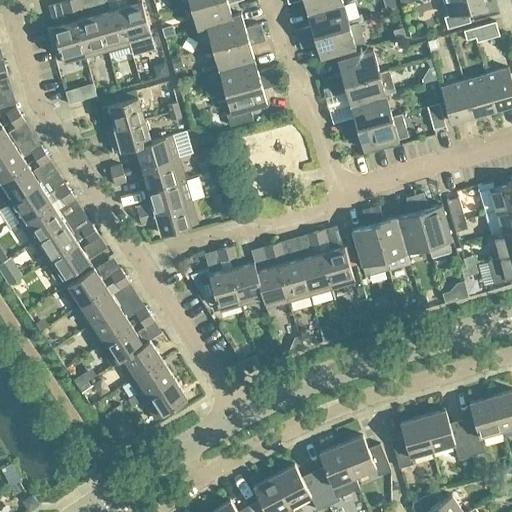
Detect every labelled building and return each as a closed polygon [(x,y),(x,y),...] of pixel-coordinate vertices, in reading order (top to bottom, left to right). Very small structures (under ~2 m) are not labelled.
[(64,12),(73,10),(69,0),(62,0),(60,1),(64,12)] [(79,0),(69,0),(73,10),(81,7),(79,0)] [(152,37),(142,0),(119,7),(130,43),(152,37)] [(232,14),(228,2),(236,0),(203,0),(191,4),(197,27),(206,24),(206,23),(232,16),(232,14)] [(343,1),(342,0),(287,0),(288,2),(296,0),(304,0),(308,11),(343,1)] [(415,16),(430,8),(425,0),(424,0),(410,8),(415,16)] [(484,4),(483,0),(444,0),(449,14),(444,16),(448,27),(471,21),(467,9),(484,4)] [(349,23),(343,1),(308,11),(311,25),(296,29),(298,38),(339,26),(349,23)] [(130,43),(119,7),(97,13),(108,50),(130,43)] [(201,48),(212,45),(263,31),(261,22),(245,26),(241,12),(232,14),(232,16),(206,23),(206,24),(197,27),(195,28),(201,48)] [(108,50),(97,13),(75,19),(86,56),(108,50)] [(86,56),(75,19),(53,26),(59,47),(63,62),(86,56)] [(359,20),(349,23),(339,26),(298,38),(301,46),(316,42),(320,56),(356,46),(355,43),(365,41),(359,20)] [(495,20),(474,26),(473,26),(475,36),(477,41),(500,34),(495,20)] [(53,26),(47,27),(53,49),(59,47),(53,26)] [(403,26),(392,29),(395,38),(405,35),(403,26)] [(466,39),(475,36),(473,26),(463,29),(466,39)] [(254,57),(250,44),(266,39),(263,31),(212,45),(219,67),(254,57)] [(439,46),(436,37),(428,39),(430,49),(439,46)] [(329,86),(380,71),(373,48),(338,58),(342,72),(326,77),(329,86)] [(178,53),(170,56),(174,69),(182,66),(178,53)] [(276,74),(273,66),(258,70),(254,57),(219,67),(225,89),(270,76),(276,74)] [(158,64),(155,69),(157,76),(168,73),(165,62),(158,64)] [(511,103),(511,79),(508,66),(485,72),(496,108),(511,103)] [(0,78),(8,76),(6,68),(0,69),(0,78)] [(350,103),(386,93),(396,90),(389,68),(380,71),(329,86),(323,87),(325,96),(347,90),(350,103)] [(496,108),(485,72),(464,79),(474,114),(496,108)] [(253,118),(250,106),(267,102),(263,87),(278,83),(276,74),(270,76),(225,89),(231,111),(227,113),(230,125),(253,118)] [(161,113),(168,111),(180,108),(172,78),(162,81),(167,97),(164,98),(166,103),(159,105),(161,113)] [(474,114),(464,79),(441,85),(451,121),(474,114)] [(136,90),(99,100),(101,106),(138,95),(136,90)] [(392,115),(386,93),(350,103),(354,116),(339,121),(341,129),(392,115)] [(144,118),(138,95),(101,106),(108,129),(144,118)] [(428,105),(435,129),(448,125),(441,102),(428,105)] [(5,111),(10,119),(20,113),(15,105),(5,111)] [(426,107),(408,110),(412,127),(429,124),(426,107)] [(182,115),(180,108),(168,111),(170,119),(182,115)] [(402,112),(392,115),(341,129),(344,138),(359,134),(363,148),(408,135),(402,112)] [(26,121),(20,113),(10,119),(16,127),(26,121)] [(151,139),(144,118),(108,129),(114,151),(136,145),(136,144),(151,140),(151,139)] [(0,153),(15,144),(2,124),(0,125),(0,153)] [(142,166),(179,156),(172,133),(151,139),(151,140),(136,144),(136,145),(142,166)] [(0,180),(27,163),(15,144),(0,153),(0,180)] [(31,150),(36,158),(46,151),(41,144),(31,150)] [(51,159),(46,151),(36,158),(40,166),(51,159)] [(185,177),(179,156),(142,166),(148,188),(185,177)] [(109,165),(112,175),(123,171),(121,162),(109,165)] [(0,191),(7,203),(39,182),(27,163),(0,180),(0,191)] [(126,181),(123,171),(112,175),(114,184),(126,181)] [(511,204),(511,173),(488,180),(497,209),(511,204)] [(152,202),(155,210),(192,199),(185,177),(148,188),(152,202)] [(20,222),(52,201),(39,182),(7,203),(20,222)] [(70,190),(65,182),(55,189),(60,196),(70,190)] [(75,197),(70,190),(60,196),(65,204),(75,197)] [(228,190),(215,194),(218,204),(231,200),(228,190)] [(427,206),(423,191),(414,193),(429,244),(432,257),(452,251),(448,239),(452,238),(441,202),(427,206)] [(429,244),(414,193),(406,196),(410,211),(397,215),(407,251),(429,244)] [(446,199),(453,222),(465,219),(458,195),(446,199)] [(252,219),(279,216),(277,198),(250,201),(252,219)] [(192,199),(155,210),(161,232),(198,222),(192,199)] [(32,241),(64,220),(52,201),(20,222),(32,241)] [(136,205),(139,215),(149,211),(147,202),(136,205)] [(407,251),(397,215),(384,219),(379,204),(370,206),(385,257),(389,268),(410,262),(407,251)] [(511,204),(497,209),(503,230),(503,231),(511,228),(511,204)] [(385,257),(370,206),(362,209),(366,224),(352,228),(365,275),(389,268),(385,257)] [(149,211),(139,215),(142,224),(152,221),(152,220),(149,211)] [(468,227),(465,219),(453,222),(456,230),(468,227)] [(44,260),(77,240),(64,220),(32,241),(44,260)] [(80,226),(85,234),(95,228),(90,220),(80,226)] [(325,227),(316,230),(319,242),(328,239),(325,227)] [(100,236),(95,228),(85,234),(90,242),(100,236)] [(511,252),(511,228),(503,231),(503,230),(493,232),(500,256),(511,252)] [(310,245),(319,242),(316,230),(307,233),(310,245)] [(57,280),(89,259),(77,240),(44,260),(57,280)] [(281,240),(272,243),(275,255),(285,252),(281,240)] [(235,243),(226,246),(229,258),(238,255),(235,243)] [(266,257),(275,255),(272,243),(263,245),(266,257)] [(350,243),(344,245),(350,265),(356,263),(350,243)] [(332,288),(355,281),(350,265),(344,245),(322,251),(323,257),(332,288)] [(220,260),(229,258),(226,246),(216,249),(220,260)] [(332,288),(323,257),(322,251),(300,257),(310,294),(332,288)] [(494,282),(511,276),(511,252),(500,256),(488,259),(494,282)] [(463,257),(465,265),(475,262),(473,254),(463,257)] [(310,294),(300,257),(278,264),(288,300),(310,294)] [(264,297),(256,270),(257,270),(254,261),(232,267),(242,304),(263,298),(264,297)] [(477,271),(475,262),(465,265),(461,267),(463,275),(477,271)] [(232,267),(223,270),(221,264),(190,273),(210,302),(217,301),(219,310),(242,304),(232,267)] [(278,264),(257,270),(256,270),(264,297),(263,298),(266,307),(288,300),(278,264)] [(74,307),(106,286),(94,266),(62,287),(74,307)] [(110,273),(115,281),(125,274),(120,267),(110,273)] [(130,281),(125,274),(115,281),(120,288),(130,281)] [(87,326),(119,305),(106,286),(74,307),(87,326)] [(99,345),(131,324),(119,305),(87,326),(99,345)] [(135,311),(139,319),(150,312),(145,305),(135,311)] [(368,309),(360,312),(365,326),(373,323),(368,309)] [(154,319),(150,312),(139,319),(144,326),(154,319)] [(41,317),(36,321),(41,329),(49,324),(46,319),(41,317)] [(118,360),(144,343),(143,343),(131,324),(99,345),(112,365),(118,361),(118,360)] [(324,324),(319,325),(324,340),(337,335),(336,330),(324,324)] [(303,332),(298,334),(304,348),(316,343),(314,338),(303,332)] [(293,336),(289,348),(291,353),(304,348),(298,334),(293,336)] [(130,379),(162,358),(149,339),(143,343),(144,343),(118,360),(118,361),(130,379)] [(86,355),(93,367),(104,362),(97,349),(86,355)] [(132,405),(142,398),(175,377),(162,358),(130,379),(138,392),(128,399),(132,405)] [(81,373),(73,378),(78,385),(86,381),(81,373)] [(155,418),(187,397),(175,377),(142,398),(155,418)] [(82,392),(91,386),(87,380),(86,381),(78,385),(82,392)] [(511,388),(492,394),(501,428),(511,425),(511,388)] [(485,450),(480,434),(501,428),(492,394),(469,401),(475,420),(463,423),(471,454),(485,450)] [(120,404),(113,408),(118,415),(125,410),(120,404)] [(109,420),(118,415),(113,408),(105,414),(109,420)] [(471,454),(463,423),(451,427),(445,408),(423,414),(432,448),(454,442),(458,458),(471,454)] [(413,462),(411,454),(432,448),(423,414),(400,421),(405,439),(393,443),(399,466),(413,462)] [(122,421),(118,415),(109,420),(113,427),(122,421)] [(391,469),(382,447),(370,452),(363,434),(341,443),(354,475),(374,467),(378,475),(391,469)] [(358,487),(354,475),(341,443),(319,451),(326,469),(315,475),(328,504),(339,499),(338,495),(358,487)] [(328,504),(315,475),(304,480),(295,463),(274,474),(290,505),(310,494),(317,509),(328,504)] [(294,511),(290,505),(274,474),(253,485),(262,502),(251,508),(253,511),(294,511)] [(464,511),(452,493),(440,500),(435,491),(422,496),(412,501),(411,505),(415,511),(464,511)] [(253,511),(251,508),(244,511),(238,511),(230,498),(210,511),(211,511),(253,511)]
